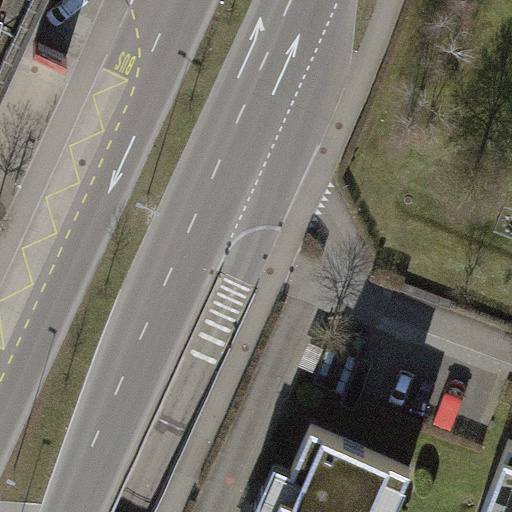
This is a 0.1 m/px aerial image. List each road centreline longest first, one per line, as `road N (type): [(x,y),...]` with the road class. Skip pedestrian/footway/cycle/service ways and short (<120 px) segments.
road 1 (secondary): [(85,511),(314,0)]
road 2 (secondary): [(194,0),(0,439)]
